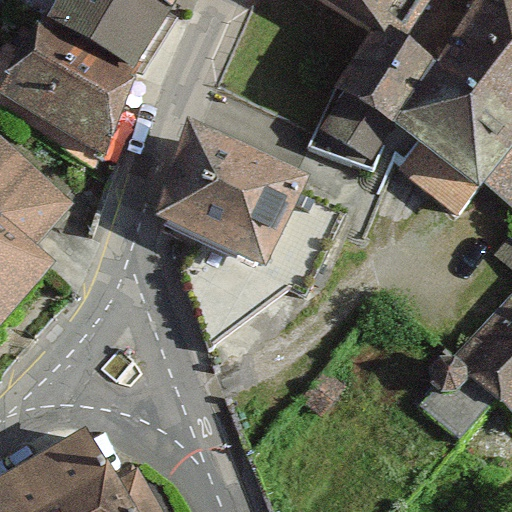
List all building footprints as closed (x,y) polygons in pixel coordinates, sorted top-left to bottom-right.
[(36,0),(24,23),(115,84),(147,25),(105,0),(36,0)] [(105,0),(147,25),(160,0),(105,0)] [(285,0),(345,44),(356,27),(375,0),(285,0)] [(372,152),(446,222),(469,193),(511,223),(511,17),(489,0),(449,0),(411,59),(356,27),(345,44),(304,107),(298,153),(355,175),(372,152)] [(0,55),(0,101),(91,161),(115,84),(24,23),(0,55)] [(176,280),(198,346),(284,296),(339,209),(257,174),(267,155),(190,121),(142,225),(192,256),(176,280)] [(0,314),(45,266),(27,249),(68,209),(0,141),(0,314)] [(511,279),(435,370),(511,434),(511,433),(511,279)] [(0,511),(120,511),(71,434),(0,474),(0,511)]
